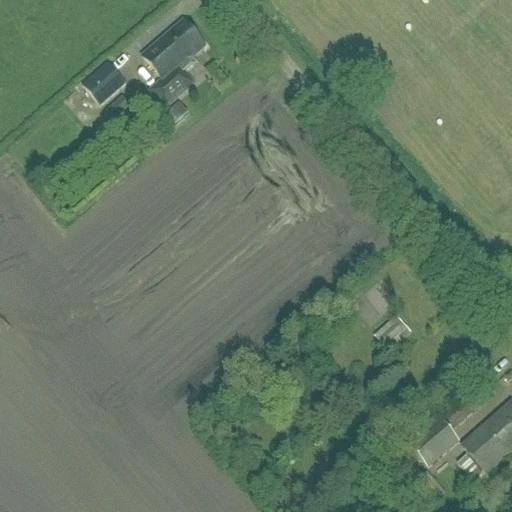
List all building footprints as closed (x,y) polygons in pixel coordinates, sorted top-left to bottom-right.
[(205,50),(184,25),(143,61),(162,84),(151,94),(166,111),(164,112),(165,113),(194,88),(193,87),(192,88),(182,77),(192,68),(189,64),(205,50)] [(97,112),(125,90),(108,70),(82,92),(97,112)] [(171,132),(188,117),(178,106),(162,121),(171,132)] [(410,338),(396,323),(373,343),(387,358),(410,338)] [(507,461),(511,456),(511,411),(492,429),(491,428),(462,453),(467,460),(458,468),(473,486),(483,478),(484,479),(506,460),(507,461)] [(466,448),(489,428),(482,421),(460,441),(466,448)] [(427,472),(458,447),(440,425),(409,450),(427,472)] [(445,499),(426,477),(422,480),(418,476),(408,484),(431,511),(445,499)]
